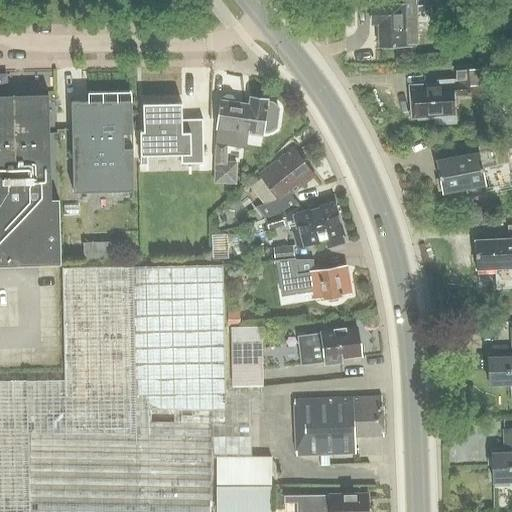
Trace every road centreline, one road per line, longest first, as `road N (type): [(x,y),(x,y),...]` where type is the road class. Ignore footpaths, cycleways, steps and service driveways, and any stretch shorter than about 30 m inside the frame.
road 1 (secondary): [(416,511),(396,260),(344,131),(266,21)]
road 2 (unclassified): [(0,36),(24,43),(207,42),(266,21)]
